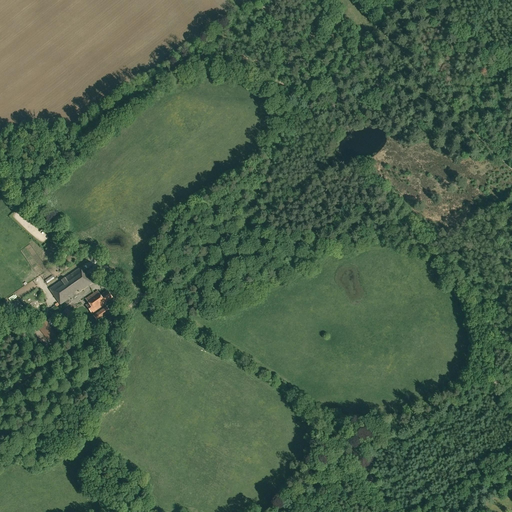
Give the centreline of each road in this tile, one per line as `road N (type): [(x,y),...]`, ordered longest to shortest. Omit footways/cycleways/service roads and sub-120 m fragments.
road 1 (unclassified): [(0,395),(143,296),(0,172)]
road 2 (unclassified): [(511,360),(496,379),(352,454),(389,511)]
road 3 (track): [(378,25),(286,123)]
